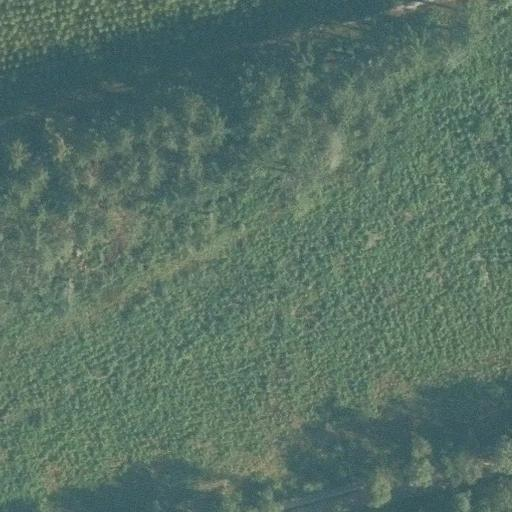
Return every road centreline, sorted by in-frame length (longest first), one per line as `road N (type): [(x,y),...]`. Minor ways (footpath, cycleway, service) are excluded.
road 1 (track): [(0,119),(429,0)]
road 2 (track): [(290,511),(511,453)]
